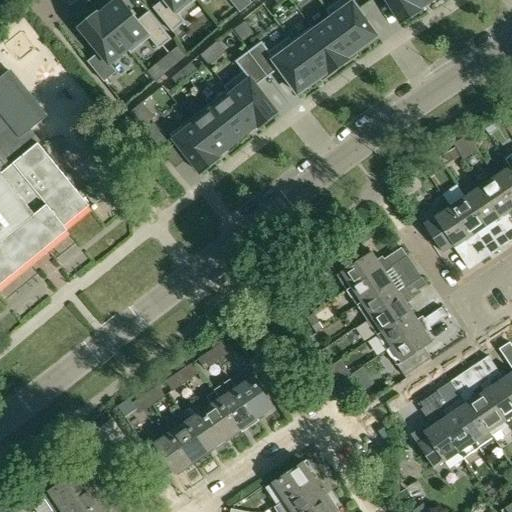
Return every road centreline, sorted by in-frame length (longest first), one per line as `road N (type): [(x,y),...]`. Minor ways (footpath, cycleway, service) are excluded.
road 1 (residential): [(0,427),(344,161),(511,44)]
road 2 (residential): [(194,511),(310,429),(339,431)]
